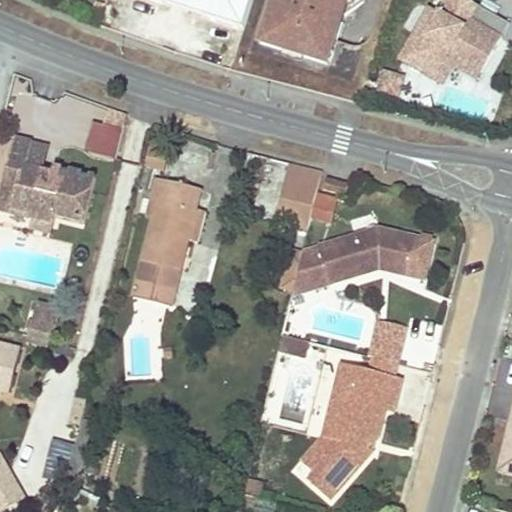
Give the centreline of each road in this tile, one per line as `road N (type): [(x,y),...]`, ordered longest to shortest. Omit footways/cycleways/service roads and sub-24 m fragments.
road 1 (tertiary): [(511,184),(230,108),(0,26)]
road 2 (unknown): [(142,79),(72,373),(36,470)]
road 3 (residential): [(439,511),(511,217)]
